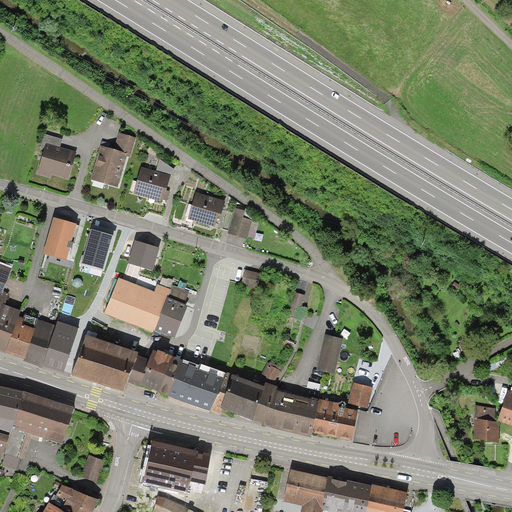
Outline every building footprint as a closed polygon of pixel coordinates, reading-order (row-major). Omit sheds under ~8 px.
[(136,138),(119,133),(113,150),(128,154),(127,157),(130,158),(136,138)] [(46,144),(60,148),(63,140),(45,134),(41,148),(45,149),(46,144)] [(64,149),(60,148),(46,144),(45,149),(37,174),(51,178),(52,174),(69,179),(77,153),(64,149)] [(110,149),(101,146),(91,180),(118,188),(127,157),(128,154),(113,150),(110,149)] [(160,159),(156,172),(170,176),(175,170),(160,159)] [(156,172),(141,167),(133,195),(161,202),(161,200),(167,201),(170,192),(167,191),(171,176),(170,176),(156,172)] [(226,202),(196,193),(188,219),(215,227),(218,218),(221,218),(226,202)] [(245,211),(235,208),(227,234),(238,237),(243,218),(245,211)] [(253,221),(243,218),(238,237),(247,240),(247,239),(253,221)] [(67,223),(54,219),(43,255),(66,262),(77,225),(67,223)] [(259,223),(253,221),(247,239),(254,241),(259,223)] [(114,235),(92,229),(81,264),(104,270),(110,248),(114,235)] [(135,241),(128,264),(153,272),(160,249),(135,241)] [(11,269),(0,264),(0,293),(3,294),(4,292),(11,269)] [(246,270),(241,285),(257,289),(262,275),(246,270)] [(155,292),(119,279),(104,314),(154,334),(155,331),(168,299),(171,290),(158,285),(155,292)] [(169,299),(184,305),(189,292),(174,286),(169,299)] [(3,294),(0,293),(0,352),(6,355),(6,353),(11,339),(12,339),(19,318),(21,312),(5,306),(10,294),(4,292),(3,294)] [(295,293),(290,309),(300,311),(304,295),(295,293)] [(168,299),(155,331),(175,339),(181,323),(188,306),(184,305),(169,299),(168,299)] [(6,353),(25,360),(24,361),(42,368),(56,326),(39,320),(35,330),(23,326),(25,320),(19,318),(12,339),(11,339),(6,353)] [(79,329),(57,322),(56,326),(42,368),(64,374),(79,329)] [(326,335),(317,370),(334,374),(343,339),(326,335)] [(138,354),(86,336),(72,376),(124,394),(128,384),(137,356),(138,354)] [(159,393),(173,358),(154,351),(150,361),(144,374),(146,374),(141,386),(159,393)] [(150,361),(137,356),(128,384),(140,389),(141,386),(146,374),(144,374),(150,361)] [(169,398),(184,362),(173,358),(159,393),(169,398)] [(272,363),(270,362),(269,363),(268,363),(262,374),(274,382),(281,371),(279,370),(281,368),(275,364),(276,363),(272,361),(272,363)] [(185,403),(200,367),(184,362),(169,398),(185,404),(185,403)] [(200,367),(185,403),(210,412),(211,411),(227,374),(201,365),(200,367)] [(221,410),(233,376),(227,374),(211,411),(221,415),(223,411),(221,410)] [(264,388),(233,376),(221,410),(223,411),(253,422),(253,421),(265,388),(264,388)] [(266,383),(264,388),(265,388),(253,421),(264,424),(277,390),(278,387),(266,383)] [(353,383),(348,406),(367,411),(373,388),(353,383)] [(22,398),(23,393),(5,388),(0,386),(0,429),(12,433),(13,430),(24,398),(22,398)] [(312,438),(313,433),(320,402),(318,402),(319,400),(277,390),(264,424),(263,427),(312,438)] [(511,391),(508,391),(497,421),(511,426),(511,391)] [(74,409),(23,393),(22,398),(24,398),(13,430),(12,433),(4,454),(24,460),(32,436),(62,446),(74,409)] [(340,405),(319,400),(318,402),(320,402),(313,433),(352,442),(359,412),(339,408),(340,405)] [(496,409),(475,405),(475,419),(495,422),(496,409)] [(475,419),(474,419),(474,440),(499,443),(499,433),(499,423),(495,422),(475,419)] [(0,434),(0,464),(9,437),(0,434)] [(172,446),(152,442),(143,484),(189,494),(189,492),(202,494),(203,486),(204,486),(211,455),(172,446)] [(89,456),(81,478),(97,484),(105,462),(89,456)] [(320,511),(329,479),(306,474),(291,470),(283,502),(302,507),(301,511),(320,511)] [(350,482),(329,477),(329,479),(320,511),(366,511),(372,487),(371,487),(350,482)] [(385,488),(371,485),(371,487),(372,487),(366,511),(403,511),(407,494),(385,488)] [(74,491),(62,486),(56,496),(54,496),(49,503),(63,511),(93,511),(99,502),(74,491)] [(192,511),(166,499),(157,497),(153,511),(192,511)] [(63,511),(49,503),(44,511),(63,511)]
